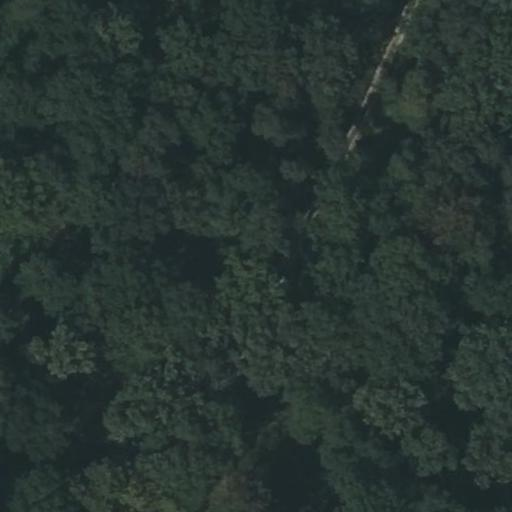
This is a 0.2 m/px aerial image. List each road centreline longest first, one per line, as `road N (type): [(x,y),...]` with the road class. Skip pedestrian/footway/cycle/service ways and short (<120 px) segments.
road 1 (track): [(197,511),(205,445),(237,363),(412,0)]
road 2 (track): [(57,511),(34,399),(0,351)]
